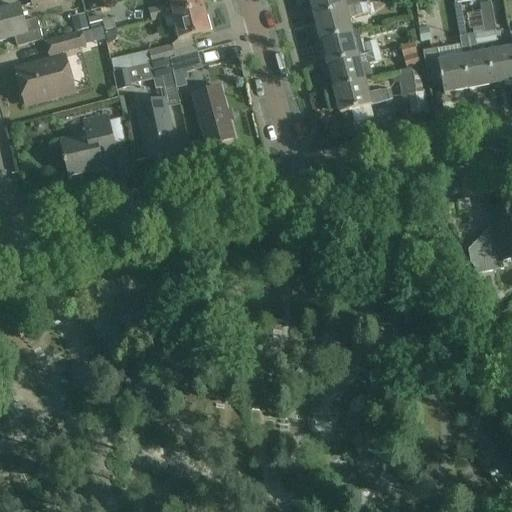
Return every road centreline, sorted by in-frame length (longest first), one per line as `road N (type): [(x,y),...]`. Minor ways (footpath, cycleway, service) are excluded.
road 1 (residential): [(19,254),(106,226),(301,193)]
road 2 (residential): [(301,193),(511,147)]
road 3 (residential): [(301,193),(250,0)]
